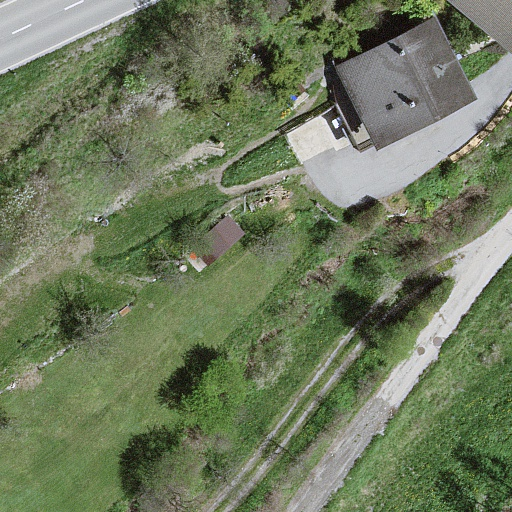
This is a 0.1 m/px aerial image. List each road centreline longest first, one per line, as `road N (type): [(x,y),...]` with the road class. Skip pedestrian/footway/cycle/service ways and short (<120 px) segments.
road 1 (track): [(212,511),(511,215)]
road 2 (track): [(287,511),(511,214)]
